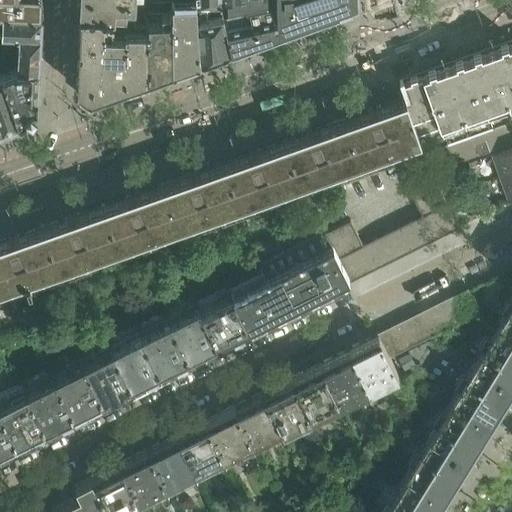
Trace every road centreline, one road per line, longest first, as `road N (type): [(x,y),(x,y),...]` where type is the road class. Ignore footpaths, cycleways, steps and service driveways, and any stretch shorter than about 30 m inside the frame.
road 1 (residential): [(0,484),(511,235)]
road 2 (residential): [(59,158),(380,46)]
road 3 (residential): [(59,158),(59,0)]
road 4 (residential): [(380,46),(505,0)]
